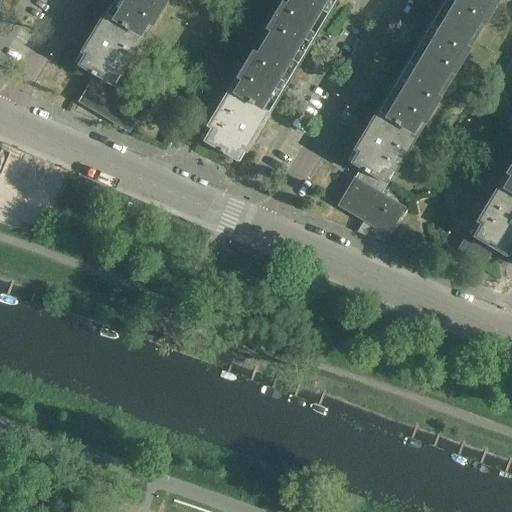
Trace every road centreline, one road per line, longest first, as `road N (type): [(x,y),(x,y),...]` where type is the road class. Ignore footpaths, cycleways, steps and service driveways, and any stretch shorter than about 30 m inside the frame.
road 1 (tertiary): [(262,230),(4,123)]
road 2 (tertiary): [(511,336),(262,230)]
road 3 (residential): [(262,230),(400,0)]
road 4 (residential): [(77,0),(4,123)]
